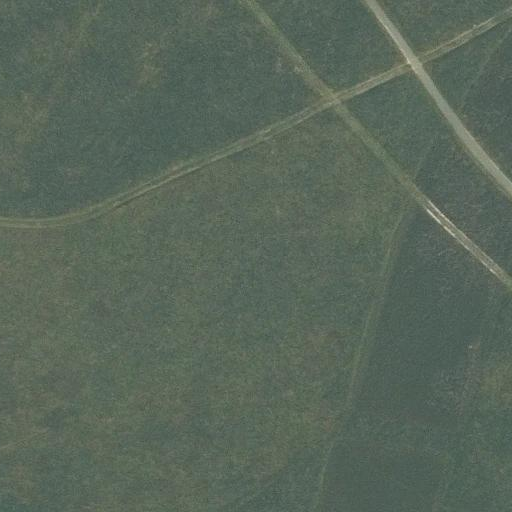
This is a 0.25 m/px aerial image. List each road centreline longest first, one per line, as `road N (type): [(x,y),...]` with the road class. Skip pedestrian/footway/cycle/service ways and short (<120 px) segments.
road 1 (track): [(0,223),(43,225),(95,211),(511,12)]
road 2 (track): [(511,287),(438,219),(245,0)]
